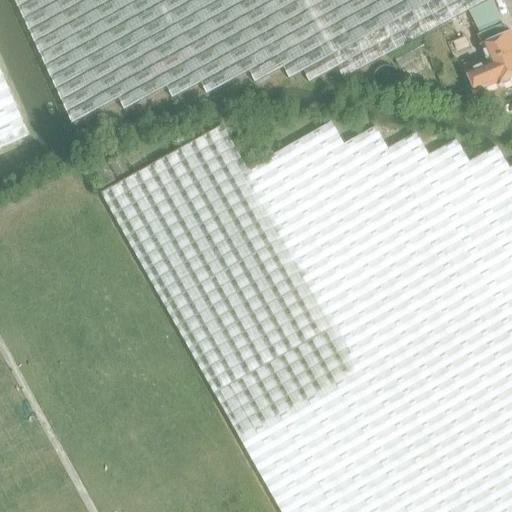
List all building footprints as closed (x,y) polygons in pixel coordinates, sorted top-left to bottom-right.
[(12,0),(72,130),(119,104),(125,115),(167,92),(173,103),(201,88),(207,99),(249,76),(256,87),(284,71),(290,83),(304,75),(310,86),(338,71),(344,82),(392,55),(421,39),(446,26),(492,0),(12,0)] [(492,2),(470,13),(480,34),(502,23),(492,2)] [(511,57),(511,35),(507,37),(503,27),(477,37),(488,66),(511,57)] [(420,41),(392,56),(399,69),(427,53),(420,41)] [(511,57),(488,66),(466,75),(475,95),(497,86),(497,87),(500,86),(503,87),(509,84),(511,80),(511,79),(511,57)] [(0,149),(27,138),(0,75),(0,149)] [(511,511),(511,168),(509,170),(497,149),(469,164),(457,142),(429,158),(416,135),(388,151),(375,129),(344,147),(331,124),(247,171),(222,127),(101,195),(214,397),(279,511),(511,511)] [(109,164),(117,178),(129,171),(121,157),(109,164)] [(103,160),(92,166),(104,188),(115,182),(103,160)]
